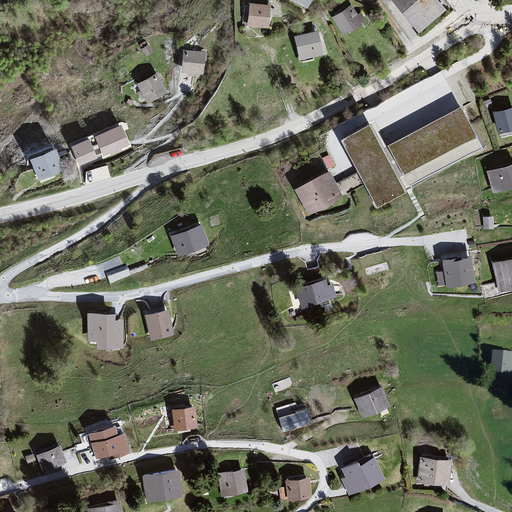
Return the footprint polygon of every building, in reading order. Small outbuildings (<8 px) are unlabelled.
[(286,0),(307,9),(310,0),(286,0)] [(436,0),(389,0),(416,33),(444,10),(436,0)] [(269,5),(247,3),(245,26),(266,28),(269,5)] [(349,4),(330,17),(342,34),(361,21),(349,4)] [(316,30),(291,35),(296,60),(321,54),(316,30)] [(203,51),(181,50),(179,76),(193,78),(193,73),(202,74),(203,51)] [(441,72),(365,105),(370,115),(445,82),(441,72)] [(150,75),(134,83),(144,103),(165,93),(158,78),(152,81),(150,75)] [(511,104),(490,110),(496,133),(511,128),(511,104)] [(474,136),(458,106),(386,145),(402,174),(474,136)] [(375,116),(380,128),(388,125),(385,118),(390,116),(387,111),(375,116)] [(336,136),(374,211),(403,196),(401,191),(365,121),(336,136)] [(119,124),(92,136),(101,156),(128,145),(119,124)] [(69,142),(78,164),(97,156),(88,134),(69,142)] [(38,177),(63,169),(55,145),(30,153),(38,177)] [(511,161),(484,170),(491,194),(511,187),(511,161)] [(109,163),(85,167),(87,182),(111,177),(109,163)] [(327,171),(293,188),(306,215),(340,197),(327,171)] [(490,217),(481,217),(482,229),(491,229),(490,217)] [(199,224),(168,235),(176,256),(206,245),(199,224)] [(388,270),(381,251),(361,258),(368,278),(388,270)] [(467,253),(440,259),(446,288),(473,282),(467,253)] [(511,256),(489,262),(497,293),(511,289),(511,288),(511,283),(511,282),(511,256)] [(129,266),(108,273),(110,281),(131,274),(129,266)] [(323,278),(301,284),(307,305),(329,300),(323,278)] [(165,309),(141,314),(147,341),(171,336),(165,309)] [(112,313),(85,312),(85,341),(94,341),(94,349),(120,350),(121,320),(112,320),(112,313)] [(511,377),(511,354),(491,353),(489,375),(511,377)] [(379,384),(351,396),(361,419),(389,407),(379,384)] [(193,405),(169,409),(173,431),(197,428),(193,405)] [(309,423),(304,405),(278,413),(284,432),(309,423)] [(114,425),(86,433),(93,459),(106,456),(107,460),(130,454),(124,432),(116,434),(114,425)] [(59,445),(33,454),(40,473),(66,464),(59,445)] [(449,458),(417,456),(415,484),(447,486),(449,458)] [(352,461),(339,467),(343,477),(341,478),(345,488),(348,487),(351,493),(383,478),(373,457),(354,466),(352,461)] [(176,468),(139,475),(145,503),(182,496),(176,468)] [(242,468),(215,473),(219,496),(246,491),(242,468)] [(307,476),(282,478),(284,500),(309,497),(307,476)] [(109,504),(85,508),(85,511),(119,511),(118,500),(109,501),(109,504)]
